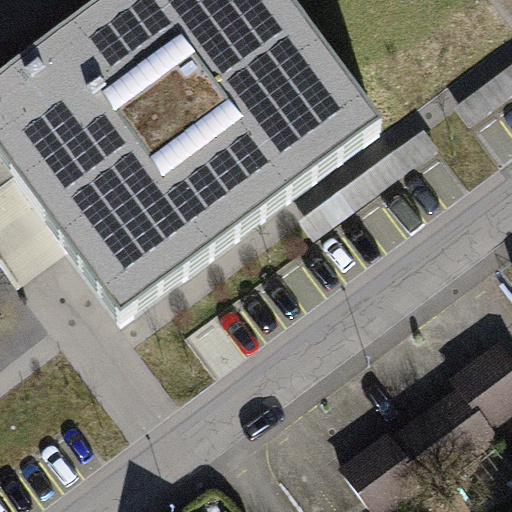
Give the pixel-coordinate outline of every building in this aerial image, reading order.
[(381,137),(278,0),(124,0),(108,12),(0,92),(0,166),(14,186),(122,330),(381,137)] [(511,97),(511,66),(456,109),(471,128),(511,97)] [(439,151),(425,132),(301,224),(315,243),(439,151)] [(0,196),(14,186),(0,166),(0,196)] [(389,440),(343,475),(371,511),(388,511),(423,486),(427,491),(496,439),(489,430),(511,412),(511,366),(500,351),(455,385),(461,393),(393,445),(389,440)]
